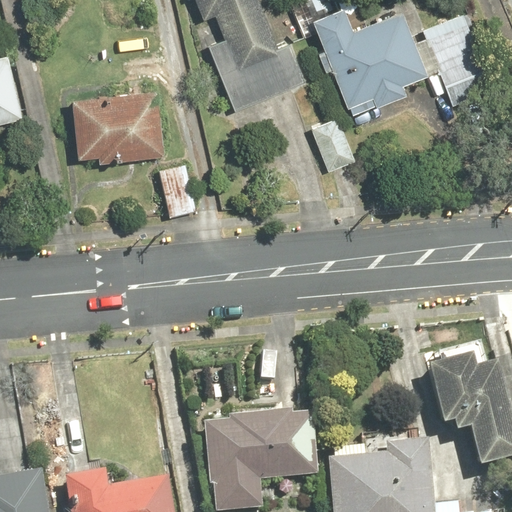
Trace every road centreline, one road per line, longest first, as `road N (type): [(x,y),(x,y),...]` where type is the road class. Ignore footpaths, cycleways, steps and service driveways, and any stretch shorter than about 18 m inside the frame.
road 1 (tertiary): [(0,301),(511,256)]
road 2 (unknown): [(209,283),(145,0)]
road 3 (unknown): [(61,296),(0,35)]
